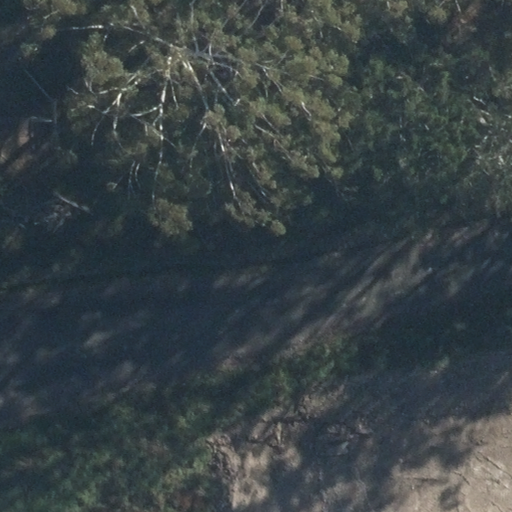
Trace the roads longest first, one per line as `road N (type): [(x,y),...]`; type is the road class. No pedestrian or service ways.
road 1 (unknown): [(0,27),(242,158),(439,320),(511,472)]
road 2 (track): [(0,391),(511,257)]
